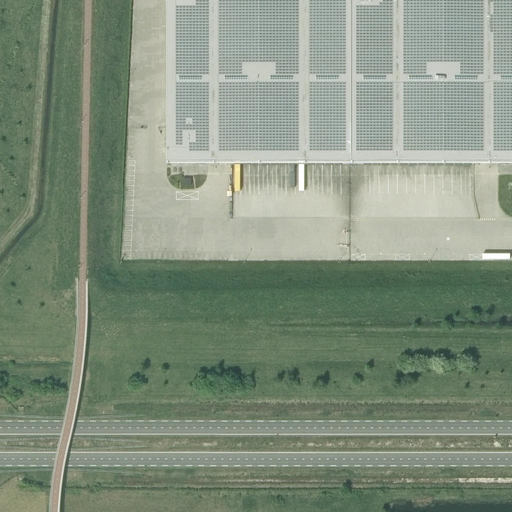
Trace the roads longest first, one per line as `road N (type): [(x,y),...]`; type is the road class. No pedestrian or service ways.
road 1 (primary): [(0,460),(511,461)]
road 2 (primary): [(511,430),(0,429)]
